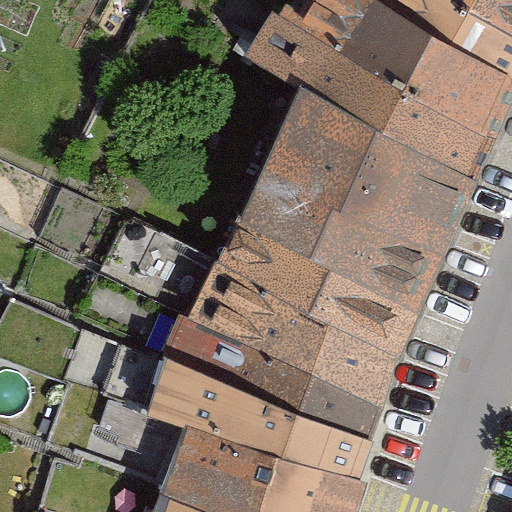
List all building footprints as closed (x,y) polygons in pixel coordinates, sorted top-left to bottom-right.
[(472,183),(511,81),(511,80),(369,0),(318,0),(299,30),(276,19),(250,58),(304,92),(472,183)] [(511,0),(369,0),(511,80),(511,0)] [(413,313),(472,183),(304,92),(240,225),(413,313)] [(377,406),(413,313),(240,225),(188,319),(377,406)] [(353,476),(377,406),(188,319),(155,414),(196,430),(353,476)] [(350,511),(360,483),(353,476),(196,430),(169,498),(207,511),(350,511)] [(207,511),(169,498),(163,511),(207,511)]
